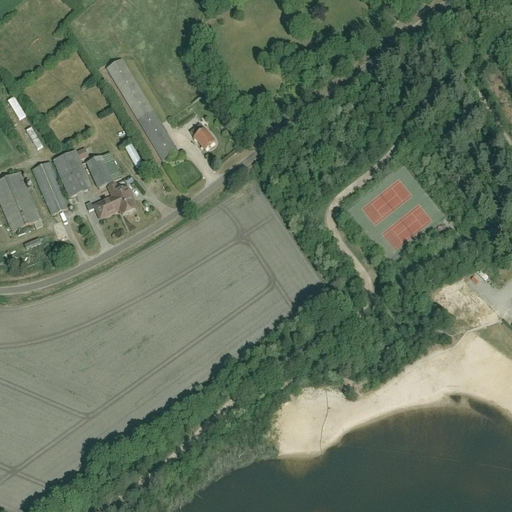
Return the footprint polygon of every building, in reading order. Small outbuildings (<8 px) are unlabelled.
[(165,164),(180,155),(122,61),(107,70),(165,164)] [(94,90),(98,97),(105,92),(101,85),(94,90)] [(10,117),(15,130),(26,125),(21,112),(10,117)] [(110,117),(115,125),(122,121),(117,112),(110,117)] [(204,152),(215,144),(205,131),(204,131),(200,125),(190,133),(204,152)] [(123,141),(131,138),(128,130),(120,133),(123,141)] [(132,144),(126,147),(136,167),(142,164),(132,144)] [(69,200),(92,190),(76,152),(53,163),(69,200)] [(51,218),(71,210),(51,164),(32,172),(51,218)] [(0,205),(12,234),(40,222),(20,174),(0,182),(0,205)] [(117,205),(120,212),(122,216),(127,214),(129,215),(133,213),(133,211),(135,211),(129,198),(131,197),(127,189),(118,193),(115,186),(109,189),(112,196),(115,195),(120,204),(117,205)] [(115,195),(112,196),(113,199),(95,208),(100,220),(120,212),(117,205),(120,204),(115,195)] [(71,200),(73,209),(82,207),(80,198),(71,200)] [(482,270),(479,274),(488,284),(492,281),(482,270)]
